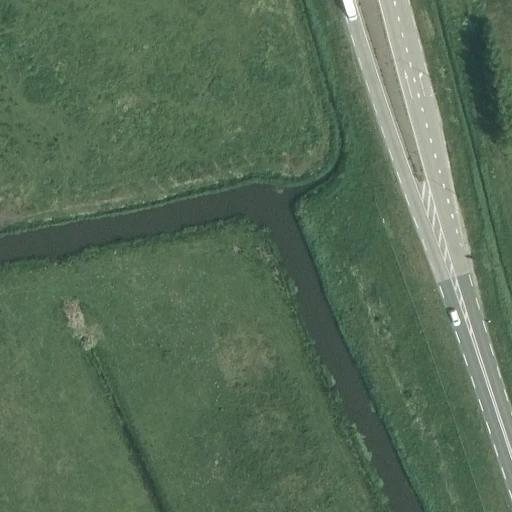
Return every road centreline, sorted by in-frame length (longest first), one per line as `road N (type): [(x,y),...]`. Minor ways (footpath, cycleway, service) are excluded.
road 1 (primary): [(349,0),(405,182),(495,409)]
road 2 (primary): [(495,409),(391,0)]
